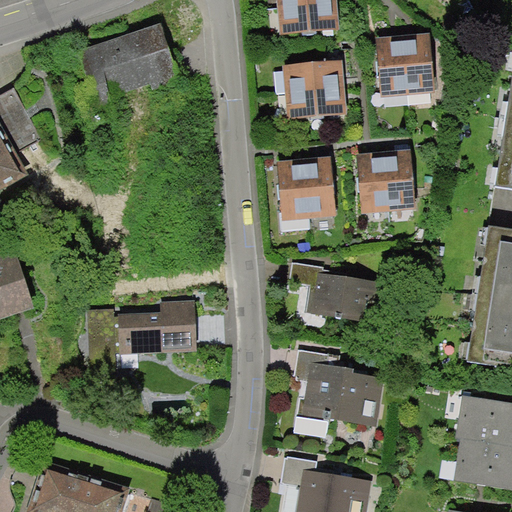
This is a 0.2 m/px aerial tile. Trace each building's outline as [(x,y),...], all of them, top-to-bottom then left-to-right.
[(333,0),(275,0),(279,39),(337,34),(333,0)] [(154,28),(75,52),(87,91),(105,85),(114,116),(181,95),(168,52),(162,54),(154,28)] [(426,39),(374,42),(377,99),(429,96),(426,39)] [(511,58),(491,189),(511,192),(511,58)] [(340,64),(280,69),(284,124),(344,119),(340,64)] [(0,135),(0,187),(21,176),(0,135)] [(407,154),(354,159),(360,218),(413,213),(407,154)] [(330,158),(274,163),(280,226),(336,221),(330,158)] [(511,232),(485,228),(464,364),(511,370),(511,232)] [(0,325),(32,316),(12,255),(0,258),(0,325)] [(323,270),(291,264),(286,292),(308,295),(304,317),(371,328),(378,286),(322,276),(323,270)] [(160,317),(112,317),(112,312),(88,312),(89,377),(114,376),(114,355),(195,354),(194,306),(160,307),(160,317)] [(326,357),(297,352),(292,378),(306,380),(302,399),(298,400),(295,419),(375,433),(385,379),(330,369),(326,357)] [(511,407),(460,398),(453,439),(511,449),(511,407)] [(511,486),(511,451),(459,443),(452,483),(511,493),(511,486)] [(316,464),(284,459),(280,485),(299,488),(295,511),(365,511),(371,478),(315,470),(316,464)] [(122,511),(128,497),(44,472),(33,511),(34,511),(122,511)] [(146,502),(143,511),(178,511),(179,511),(146,502)]
